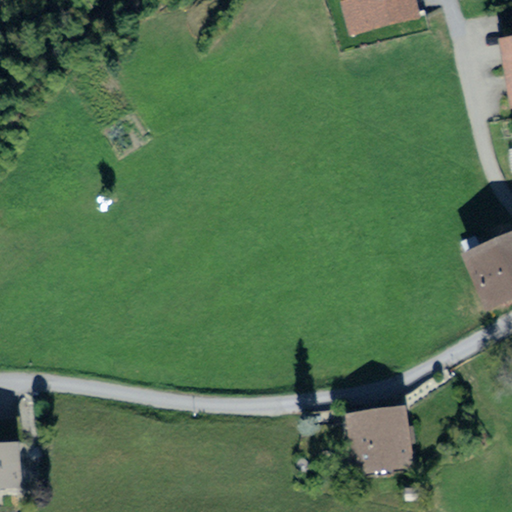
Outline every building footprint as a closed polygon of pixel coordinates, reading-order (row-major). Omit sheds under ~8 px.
[(418,0),(339,0),(350,38),(424,19),(418,0)] [(511,33),(499,36),(511,109),(511,33)] [(511,297),(511,227),(459,251),(485,310),(511,297)] [(403,403),(346,412),(356,475),(413,465),(403,403)] [(18,421),(0,422),(0,486),(15,485),(12,453),(20,452),(18,421)]
